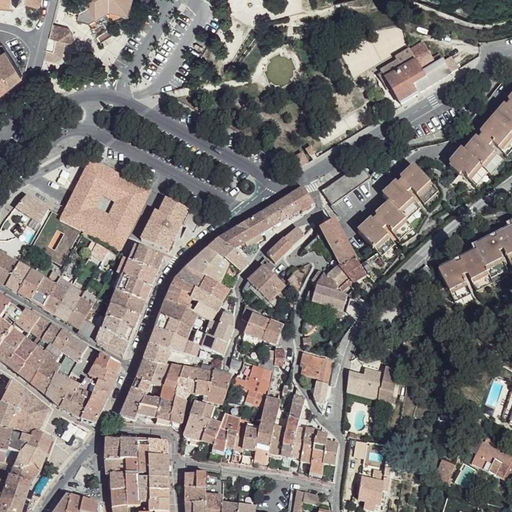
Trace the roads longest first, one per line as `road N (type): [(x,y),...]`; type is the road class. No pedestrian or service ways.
road 1 (unclassified): [(511,189),(430,247),(364,321),(336,405),(337,511)]
road 2 (secondary): [(98,433),(178,262),(249,212)]
road 3 (secondary): [(282,190),(511,55)]
road 4 (residential): [(511,82),(458,146),(400,165),(348,228)]
road 5 (secondary): [(282,190),(135,105),(94,94)]
road 6 (secondary): [(93,128),(249,212)]
road 7 (secondary): [(94,94),(79,97),(0,183)]
road 8 (residential): [(54,0),(34,74),(22,97),(0,112)]
road 9 (secondary): [(0,203),(62,135),(93,128)]
